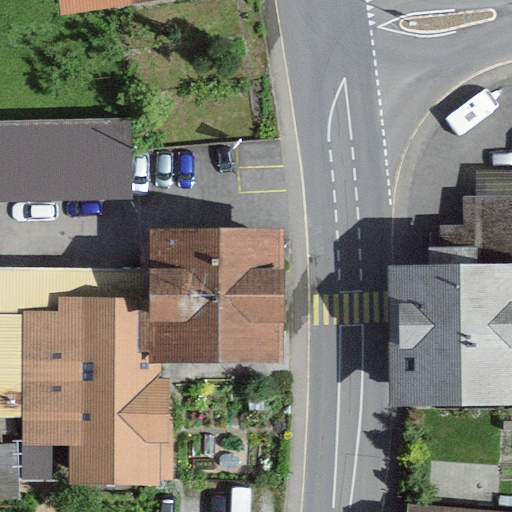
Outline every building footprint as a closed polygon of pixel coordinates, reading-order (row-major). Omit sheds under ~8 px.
[(143,113),(0,116),(0,196),(145,192),(143,113)] [(445,281),(511,280),(511,202),(471,203),(471,232),(443,233),(445,281)] [(172,269),(172,351),(262,352),(263,241),(154,240),(154,268),(172,269)] [(169,401),(148,401),(148,269),(0,267),(0,417),(29,417),(28,439),(82,440),(82,475),(169,475),(169,401)] [(511,280),(445,281),(404,282),(405,390),(511,388),(511,280)] [(0,445),(0,496),(12,496),(10,445),(0,445)]
